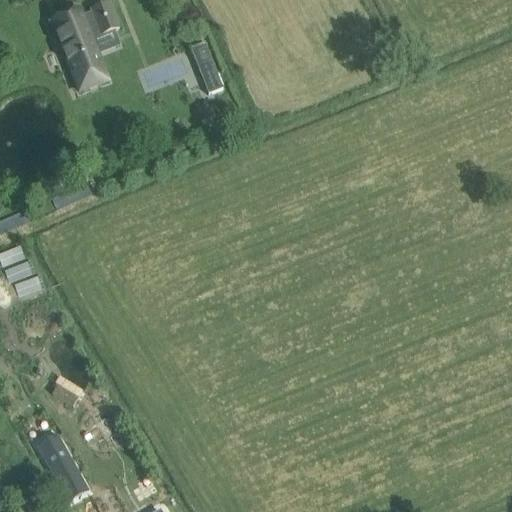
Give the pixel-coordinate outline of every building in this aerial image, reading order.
[(80,12),(50,23),(56,38),(58,37),(62,46),(80,93),(107,82),(90,38),(100,34),(102,37),(119,31),(109,4),(91,11),(92,14),(82,18),(80,12)] [(215,69),(200,75),(209,98),(224,92),(215,69)] [(3,337),(0,338),(0,357),(11,352),(3,337)] [(90,398),(96,408),(90,411),(101,432),(122,422),(106,390),(90,398)] [(57,437),(37,448),(68,504),(88,493),(57,437)] [(55,511),(38,482),(18,494),(29,511),(55,511)]
